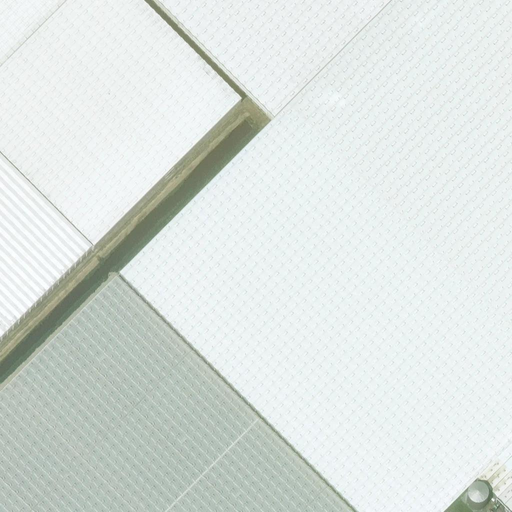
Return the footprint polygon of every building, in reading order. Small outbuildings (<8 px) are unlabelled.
[(0,0),(0,72),(72,0),(0,0)] [(93,250),(240,104),(137,0),(72,0),(0,72),(0,160),(91,252),(93,250)] [(511,511),(511,0),(396,0),(119,278),(352,511),(447,511),(476,483),(497,503),(505,511),(511,511)] [(150,0),(273,122),(366,29),(395,0),(150,0)] [(0,342),(91,252),(0,160),(0,342)] [(0,511),(347,511),(251,416),(116,280),(0,395),(0,511)]
